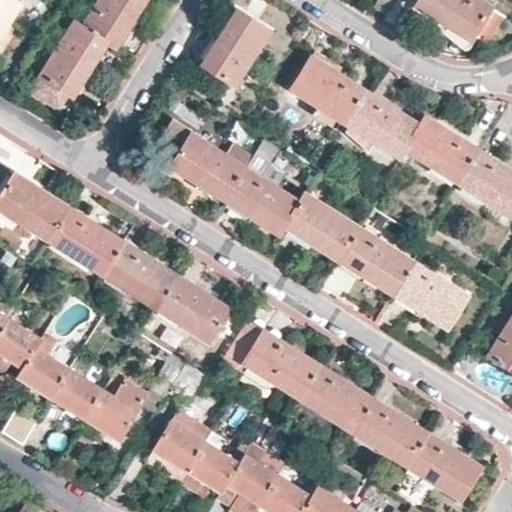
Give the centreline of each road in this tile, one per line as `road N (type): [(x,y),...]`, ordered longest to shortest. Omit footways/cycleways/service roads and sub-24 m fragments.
road 1 (residential): [(86,165),(511,431)]
road 2 (residential): [(511,80),(464,81),(313,0)]
road 3 (residential): [(187,0),(86,165)]
